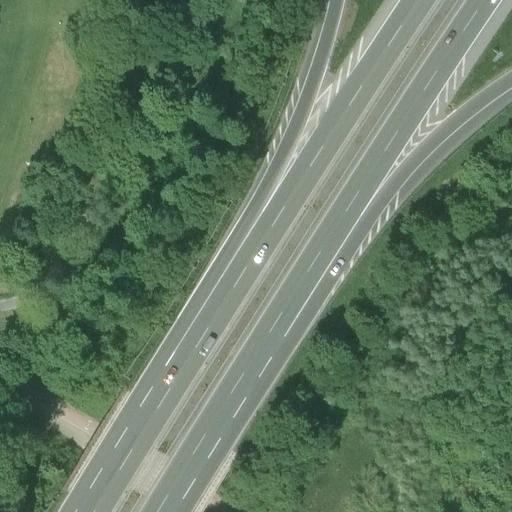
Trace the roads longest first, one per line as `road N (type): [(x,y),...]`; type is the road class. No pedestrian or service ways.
road 1 (motorway): [(251,362),(485,0)]
road 2 (motorway): [(423,0),(198,344)]
road 3 (motorway): [(251,362),(406,178),(511,80)]
road 4 (motorway): [(341,0),(313,100),(270,193),(204,298),(198,344)]
road 5 (motorway): [(198,344),(96,511)]
road 6 (motorway): [(159,511),(251,362)]
